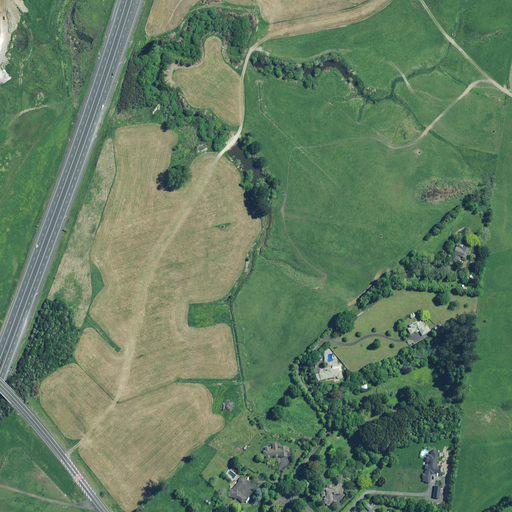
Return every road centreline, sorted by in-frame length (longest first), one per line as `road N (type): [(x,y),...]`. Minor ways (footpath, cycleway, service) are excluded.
road 1 (motorway): [(134,0),(0,381)]
road 2 (motorway): [(0,352),(123,0)]
road 3 (tertiary): [(11,395),(104,511)]
